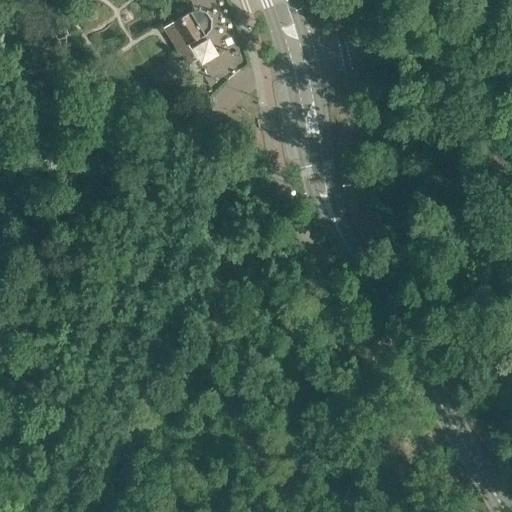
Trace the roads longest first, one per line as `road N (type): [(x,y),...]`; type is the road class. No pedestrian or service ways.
road 1 (tertiary): [(508,511),(336,226)]
road 2 (residential): [(511,57),(380,50),(311,58)]
road 3 (tertiary): [(287,64),(301,160),(312,196),(336,226)]
road 4 (tertiary): [(336,226),(311,58)]
